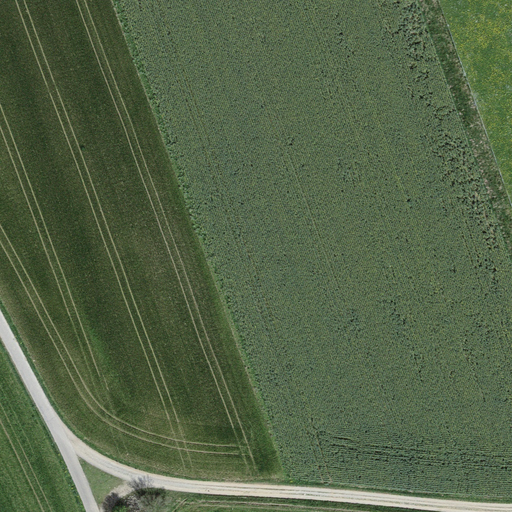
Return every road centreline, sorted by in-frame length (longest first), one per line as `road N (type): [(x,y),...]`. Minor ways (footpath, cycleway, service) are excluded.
road 1 (track): [(83,489),(143,479),(511,508)]
road 2 (unclassified): [(92,511),(0,319)]
